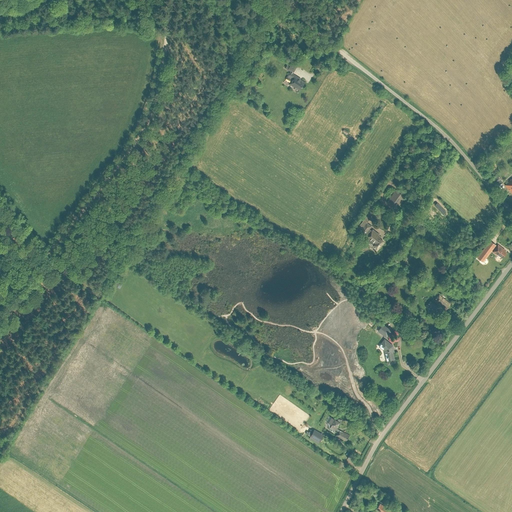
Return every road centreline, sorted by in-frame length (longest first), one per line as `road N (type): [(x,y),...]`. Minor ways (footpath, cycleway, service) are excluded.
road 1 (track): [(0,308),(143,129),(172,0)]
road 2 (unclassified): [(511,263),(383,431),(340,511)]
road 3 (unclassified): [(511,212),(449,139),(332,46)]
